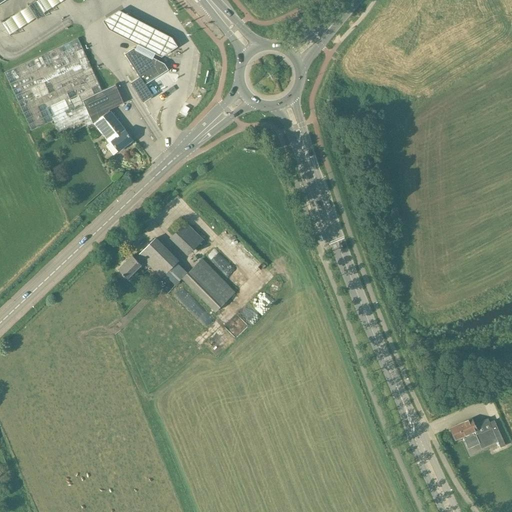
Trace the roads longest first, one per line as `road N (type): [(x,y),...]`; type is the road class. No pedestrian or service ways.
road 1 (secondary): [(450,511),(308,162)]
road 2 (tertiary): [(0,323),(188,147)]
